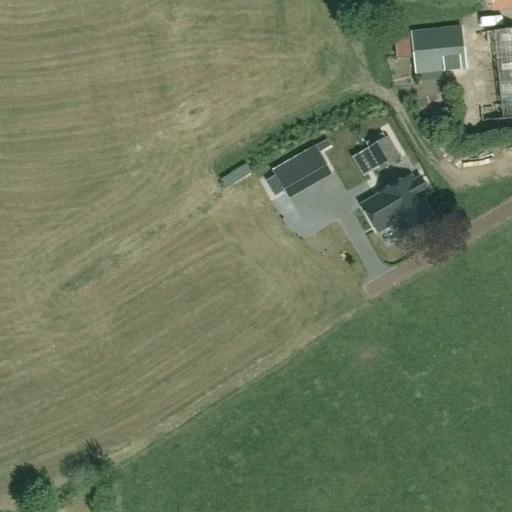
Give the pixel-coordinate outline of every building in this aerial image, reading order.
[(511,0),(493,0),(494,10),(511,8),(511,0)] [(417,74),(417,84),(418,89),(447,86),(445,71),(465,69),(461,27),(412,32),(417,74)] [(482,121),(511,118),(511,29),(473,33),(482,121)] [(379,171),(400,158),(388,138),(366,150),(379,171)] [(382,195),(363,206),(378,233),(397,222),(406,237),(433,222),(419,197),(428,191),(421,179),(414,183),(411,177),(381,194),(382,195)]
